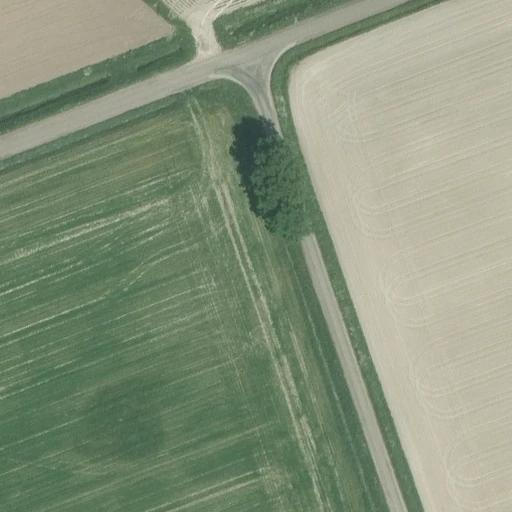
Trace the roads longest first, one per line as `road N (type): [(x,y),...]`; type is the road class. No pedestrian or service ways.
road 1 (unclassified): [(399,511),(246,53)]
road 2 (unclassified): [(0,146),(246,53)]
road 3 (unclassified): [(246,53),(385,0)]
